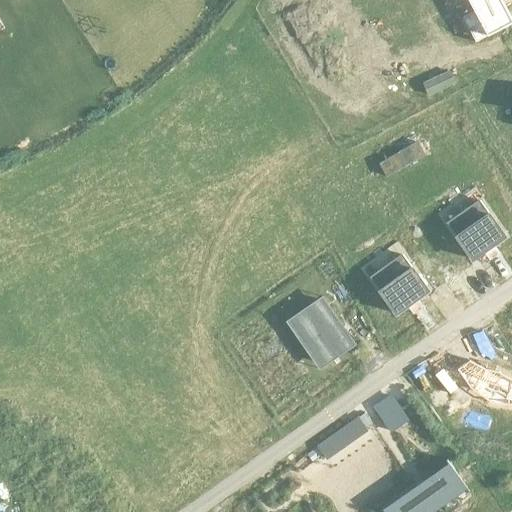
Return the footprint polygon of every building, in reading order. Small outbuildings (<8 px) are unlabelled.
[(468,0),(475,11),(462,17),(475,42),(511,22),(511,18),(506,7),(511,4),(510,3),(505,5),(502,0),(468,0)] [(480,200),(447,223),(456,236),(473,259),(505,236),(489,213),(480,200)] [(403,254),(371,277),(396,313),(429,290),(403,254)] [(317,299),(293,316),(327,365),(351,347),(317,299)] [(469,359),(456,368),(471,388),(492,403),(511,404),(511,378),(498,371),(486,368),(469,359)] [(365,414),(358,418),(366,428),(372,424),(365,414)] [(367,431),(358,418),(318,447),(327,459),(367,431)] [(451,464),(385,510),(386,511),(424,511),(437,503),(439,506),(466,486),(451,464)]
